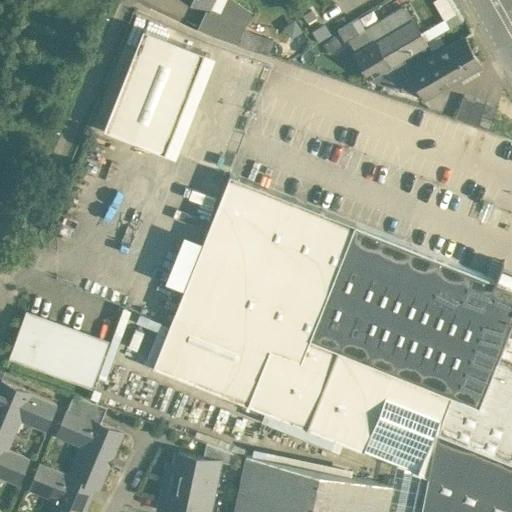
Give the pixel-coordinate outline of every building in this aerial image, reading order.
[(226,0),(211,34),(236,43),(242,29),(250,12),(233,0),(226,0)] [(365,28),(347,38),(369,76),(417,47),(426,42),(404,5),(365,28)] [(358,17),(337,29),(344,40),(347,38),(365,28),(358,17)] [(108,127),(182,153),(218,50),(144,24),(108,127)] [(242,29),(236,43),(267,53),(273,40),(242,29)] [(417,81),(472,50),(463,36),(424,59),(409,67),(417,81)] [(417,47),(369,76),(425,95),(417,81),(409,67),(424,59),(417,47)] [(472,50),(417,81),(425,95),(479,64),(472,50)] [(497,106),(463,94),(455,117),(489,129),(497,106)] [(301,355),(355,219),(231,167),(153,360),(429,469),(442,411),(301,355)] [(511,280),(503,278),(355,219),(322,304),(301,355),(442,411),(429,469),(420,511),(511,511),(511,362),(507,360),(498,356),(511,321),(511,280)] [(511,280),(511,265),(509,264),(503,278),(511,280)] [(107,342),(28,313),(24,326),(21,325),(17,336),(20,337),(14,354),(92,383),(107,342)] [(511,321),(498,356),(507,360),(511,362),(511,321)] [(56,402),(1,379),(0,381),(0,443),(7,447),(22,411),(48,422),(56,402)] [(101,403),(73,393),(67,407),(94,419),(101,403)] [(94,419),(67,407),(59,426),(85,437),(69,474),(95,485),(98,487),(123,431),(94,419)] [(233,452),(206,441),(203,455),(219,459),(219,460),(231,462),(233,452)] [(0,443),(0,466),(21,475),(29,456),(7,447),(0,443)] [(172,471),(215,480),(219,460),(219,459),(203,455),(178,450),(176,460),(174,460),(172,471)] [(385,511),(392,483),(246,453),(233,511),(385,511)] [(69,474),(40,461),(32,480),(58,491),(48,511),(83,511),(95,485),(69,474)] [(168,491),(211,500),(215,480),(172,471),(168,491)] [(208,511),(211,500),(168,491),(166,497),(160,495),(157,508),(174,511),(208,511)]
